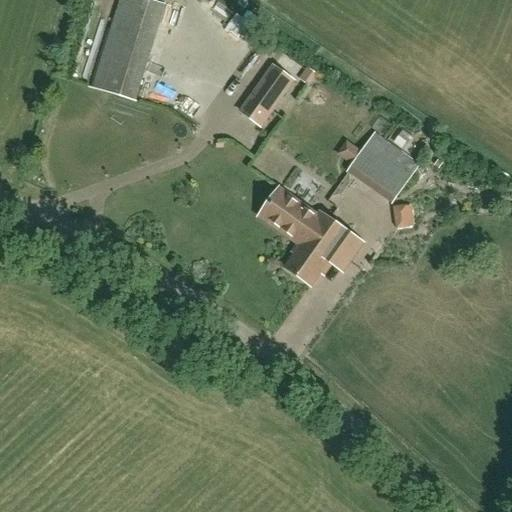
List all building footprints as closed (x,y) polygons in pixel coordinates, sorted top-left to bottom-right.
[(166,7),(144,0),(120,0),(93,89),(137,102),(166,7)] [(241,114),(260,128),(293,82),(274,68),(241,114)] [(405,160),(372,137),(349,169),(361,178),(375,157),(396,172),(405,160)] [(329,221),(321,215),(320,214),(318,218),(280,190),(260,218),(298,244),(305,234),(314,240),(325,223),(326,224),(329,221)] [(407,227),(423,223),(419,208),(403,212),(407,227)] [(311,287),(320,274),(324,269),(327,271),(331,265),(343,273),(363,245),(329,221),(326,224),(325,223),(314,240),(305,234),(298,244),(298,245),(292,253),(296,256),(286,269),(311,287)]
